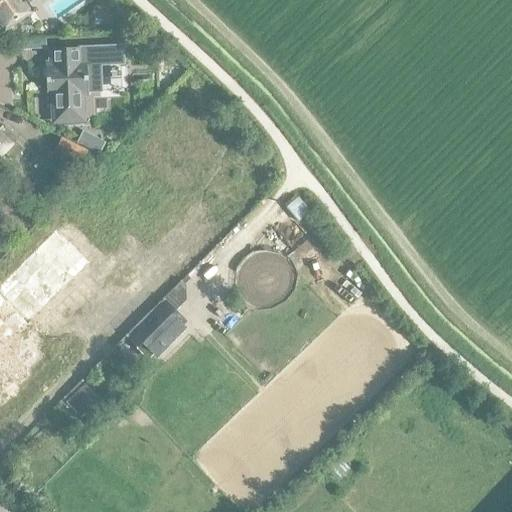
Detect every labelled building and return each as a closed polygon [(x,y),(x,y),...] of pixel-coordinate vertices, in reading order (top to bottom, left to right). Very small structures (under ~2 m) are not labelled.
[(0,0),(0,33),(24,16),(17,6),(25,0),(0,0)] [(52,65),(45,66),(46,94),(54,93),(55,121),(81,119),(80,92),(88,92),(100,91),(99,65),(123,63),(122,45),(78,47),(52,49),(52,65)] [(16,142),(0,126),(0,157),(5,153),(14,161),(25,151),(16,142)] [(82,131),(76,143),(98,154),(104,142),(82,131)] [(88,152),(61,138),(55,150),(82,163),(88,152)] [(129,184),(101,213),(116,227),(110,233),(125,248),(131,242),(140,250),(148,242),(150,243),(160,232),(154,226),(163,218),(129,184)] [(21,212),(6,197),(0,203),(0,208),(12,221),(21,212)] [(163,299),(127,336),(137,347),(138,346),(143,341),(157,355),(184,328),(170,314),(174,310),(163,299)] [(74,387),(57,404),(61,408),(68,407),(70,405),(81,416),(93,405),(74,387)]
